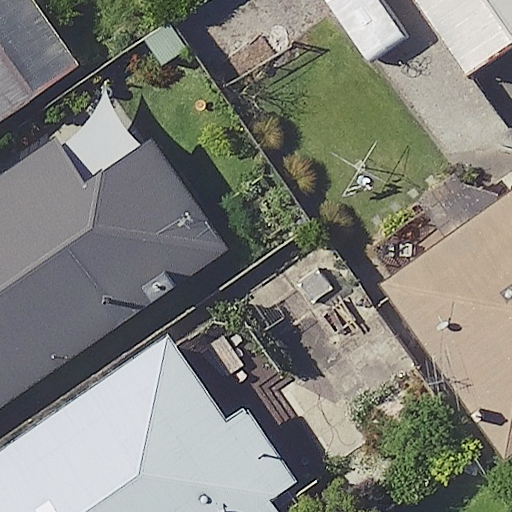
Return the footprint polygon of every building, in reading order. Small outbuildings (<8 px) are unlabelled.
[(43,0),(0,0),(0,123),(87,60),(43,0)] [(511,0),(424,0),(478,74),(511,50),(511,0)] [(0,404),(232,246),(129,95),(0,182),(0,404)] [(511,198),(395,278),(511,451),(511,198)] [(287,511),(293,508),(283,494),(299,483),(237,393),(222,404),(175,337),(0,457),(0,511),(287,511)]
